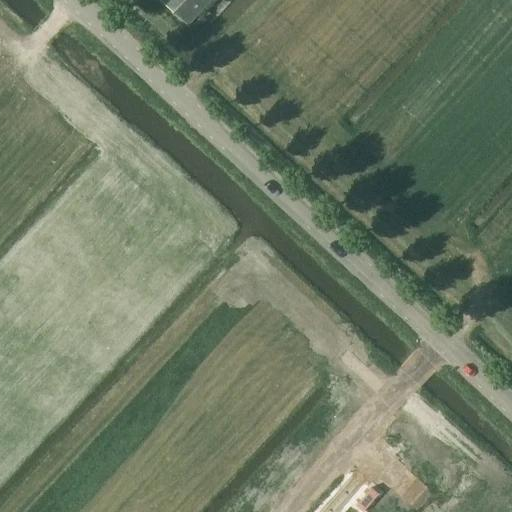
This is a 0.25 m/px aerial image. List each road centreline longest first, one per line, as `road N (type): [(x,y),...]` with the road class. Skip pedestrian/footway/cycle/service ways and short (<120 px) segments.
road 1 (unclassified): [(511,412),(66,0)]
road 2 (track): [(177,96),(209,69),(328,125),(472,269),(479,307),(511,272)]
road 3 (track): [(479,307),(392,393),(339,345)]
road 4 (track): [(392,393),(511,490)]
